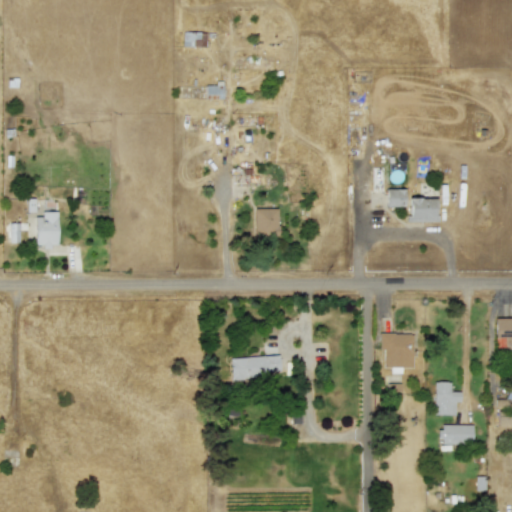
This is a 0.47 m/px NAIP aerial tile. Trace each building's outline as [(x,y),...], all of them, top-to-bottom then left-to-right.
[(204,46),(204,32),(182,32),(182,46),(204,46)] [(204,99),(221,99),(221,83),(204,84),(204,99)] [(385,206),(403,207),(404,189),(385,189),(385,206)] [(434,221),(434,198),(407,199),(407,222),(434,221)] [(276,208),(253,209),(253,237),(276,236),(276,208)] [(33,246),(56,246),(55,213),(33,214),(33,246)] [(511,318),(494,318),(493,348),(503,348),(503,355),(511,355),(511,318)] [(382,367),(410,367),(411,333),(378,332),(378,349),(383,350),(382,367)] [(229,379),(279,377),(278,355),(229,357),(229,379)] [(432,415),(453,415),(454,401),(459,402),(459,392),(448,391),(448,382),(432,382),(432,415)] [(511,412),(497,412),(497,425),(511,425),(511,412)] [(471,425),(438,424),(438,444),(471,444),(471,425)]
